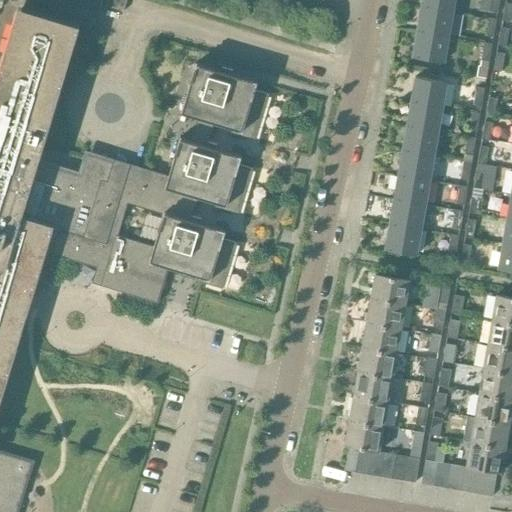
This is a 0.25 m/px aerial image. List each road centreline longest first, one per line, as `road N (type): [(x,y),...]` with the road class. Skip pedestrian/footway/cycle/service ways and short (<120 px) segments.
road 1 (residential): [(264,490),(380,0)]
road 2 (residential): [(384,511),(264,490)]
